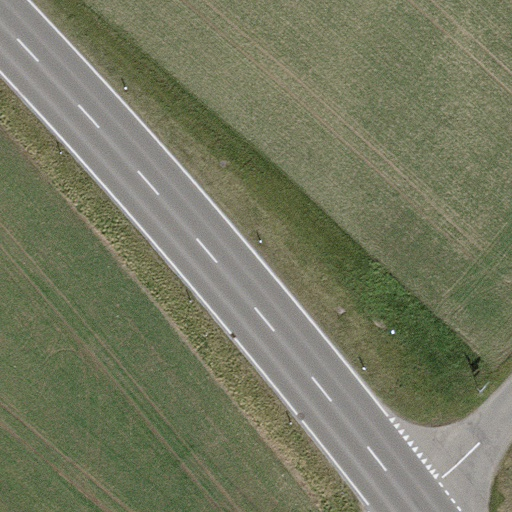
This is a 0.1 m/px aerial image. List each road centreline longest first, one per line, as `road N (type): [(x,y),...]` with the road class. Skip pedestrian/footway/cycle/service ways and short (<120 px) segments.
road 1 (secondary): [(0,21),(145,173),(420,510)]
road 2 (unclassified): [(420,510),(511,402)]
